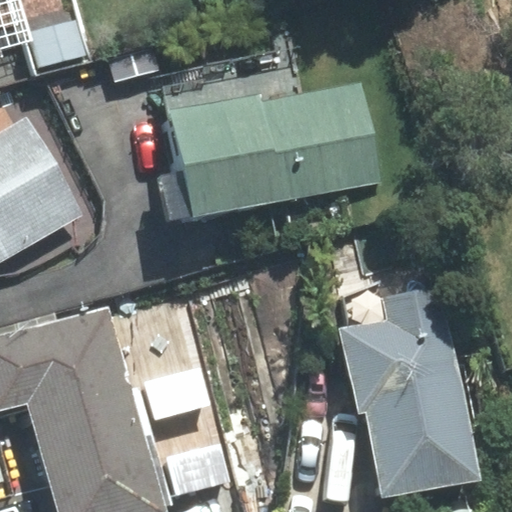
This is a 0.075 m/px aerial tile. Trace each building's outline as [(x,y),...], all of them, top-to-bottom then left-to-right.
[(0,0),(0,59),(28,52),(13,0),(0,0)] [(255,103),(161,124),(185,231),(381,188),(359,89),(257,111),(255,103)] [(0,270),(81,224),(25,128),(0,141),(0,270)] [(356,426),(372,511),(377,511),(475,493),(436,296),(378,307),(383,330),(334,339),(351,427),(356,426)] [(0,422),(21,417),(47,511),(159,511),(105,316),(92,319),(90,310),(0,335),(0,422)]
